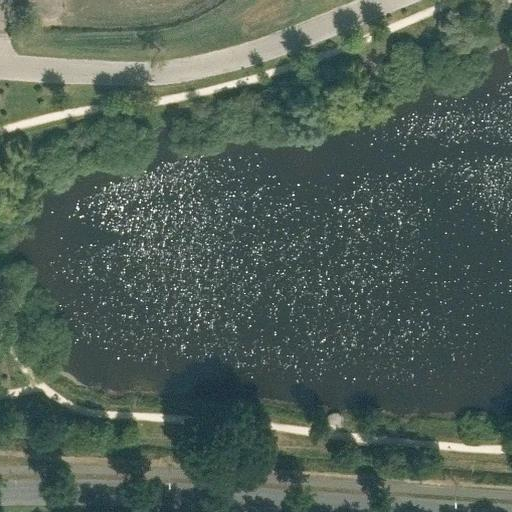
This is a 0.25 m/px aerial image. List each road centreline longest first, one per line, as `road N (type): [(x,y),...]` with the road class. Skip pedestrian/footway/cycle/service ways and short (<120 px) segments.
road 1 (residential): [(0,486),(159,484),(511,510)]
road 2 (residential): [(0,63),(142,75),(192,68),(394,0)]
